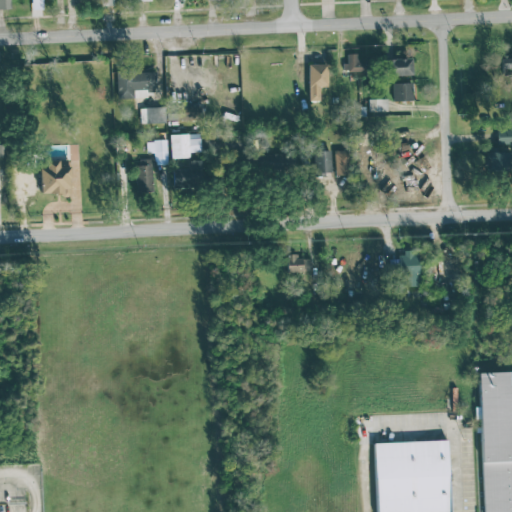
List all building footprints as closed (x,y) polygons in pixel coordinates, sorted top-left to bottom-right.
[(365,71),(364,61),(357,62),(356,53),(344,54),(344,72),(365,71)] [(411,75),(410,58),(386,59),(387,76),(411,75)] [(511,89),(511,58),(501,58),(501,89),(511,89)] [(326,64),(306,64),(307,101),(318,101),(318,87),(326,87),(326,64)] [(133,99),(132,91),(155,90),(154,71),(114,73),(115,99),(133,99)] [(392,101),(412,101),(412,83),(391,83),(392,101)] [(386,111),(386,99),(368,99),(368,111),(386,111)] [(202,119),(201,104),(177,105),(178,120),(202,119)] [(165,107),(139,108),(139,123),(165,122),(165,107)] [(496,145),(511,145),(511,130),(496,130),(496,145)] [(199,134),(169,135),(169,158),(188,158),(188,152),(199,152),(199,134)] [(166,164),(165,140),(146,141),(146,152),(153,152),(153,159),(136,159),(137,192),(152,191),(151,165),(166,164)] [(329,150),(311,151),(312,173),(330,173),(329,150)] [(486,151),(485,170),(509,171),(510,152),(486,151)] [(333,152),(334,174),(347,174),(347,152),(333,152)] [(272,157),(261,154),(259,161),(270,164),(272,157)] [(39,193),(68,194),(69,167),(57,167),(58,161),(45,160),(45,168),(39,168),(39,193)] [(172,169),(172,188),(199,188),(199,160),(187,160),(187,169),(172,169)] [(310,271),(309,258),(297,259),(297,254),(286,254),(287,272),(310,271)] [(418,254),(399,254),(398,286),(417,287),(418,254)] [(482,511),(511,511),(511,385),(507,386),(506,371),(477,372),(482,511)] [(373,442),(374,511),(447,511),(446,440),(373,442)]
